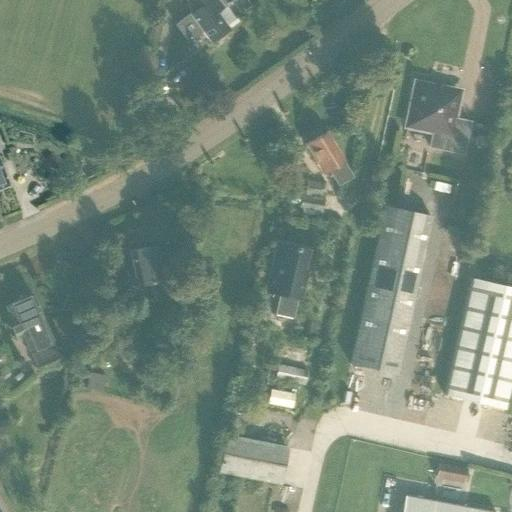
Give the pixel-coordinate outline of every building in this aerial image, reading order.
[(217,0),(187,0),(195,9),(188,14),(208,41),(226,28),(225,27),(215,14),(223,8),(217,0)] [(233,21),(223,8),(215,14),(225,27),(233,21)] [(462,154),(469,122),(452,119),(458,92),(434,87),(434,85),(414,80),(408,106),(411,106),(407,126),(432,131),(429,147),(462,154)] [(351,177),(342,162),(343,162),(325,132),(304,144),(322,174),(328,170),(337,185),(351,177)] [(0,190),(9,187),(0,162),(0,190)] [(321,197),(324,182),(307,180),(304,195),(302,194),(300,208),(321,211),(323,198),(321,197)] [(396,374),(430,217),(383,207),(349,363),(396,374)] [(299,300),(306,271),(302,270),(307,250),(276,243),(265,293),(278,295),(274,314),(292,318),(296,299),(299,300)] [(162,280),(155,245),(128,251),(135,286),(148,283),(152,301),(165,298),(166,301),(178,299),(174,277),(162,280)] [(502,409),(511,367),(511,288),(471,279),(444,396),(502,409)] [(28,296),(24,294),(19,296),(18,301),(4,306),(11,322),(7,324),(13,336),(21,333),(36,368),(58,358),(43,323),(31,295),(28,296)] [(278,353),(272,382),(296,387),(302,358),(278,353)] [(104,374),(88,372),(86,389),(102,391),(104,374)] [(153,400),(156,380),(143,378),(140,398),(153,400)] [(294,394),(269,389),(267,404),(291,408),(294,394)] [(243,423),(229,420),(227,433),(241,435),(243,423)] [(278,484),(286,448),(225,435),(218,472),(278,484)] [(463,484),(466,469),(438,464),(435,478),(463,484)] [(487,511),(404,496),(400,511),(487,511)]
